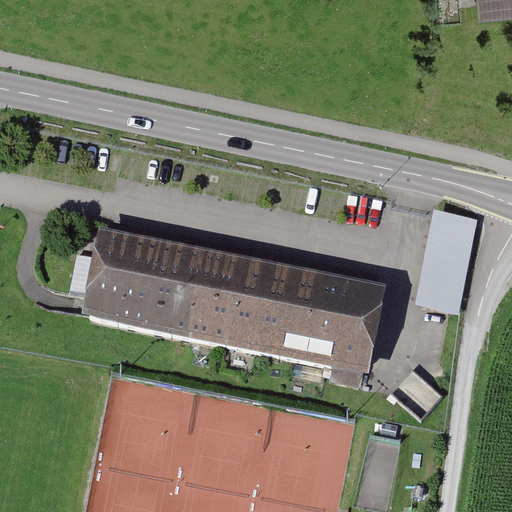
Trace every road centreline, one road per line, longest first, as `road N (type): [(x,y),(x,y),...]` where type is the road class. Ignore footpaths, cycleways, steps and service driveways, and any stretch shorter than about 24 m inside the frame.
road 1 (secondary): [(511,199),(0,88)]
road 2 (track): [(447,511),(468,348),(511,237)]
